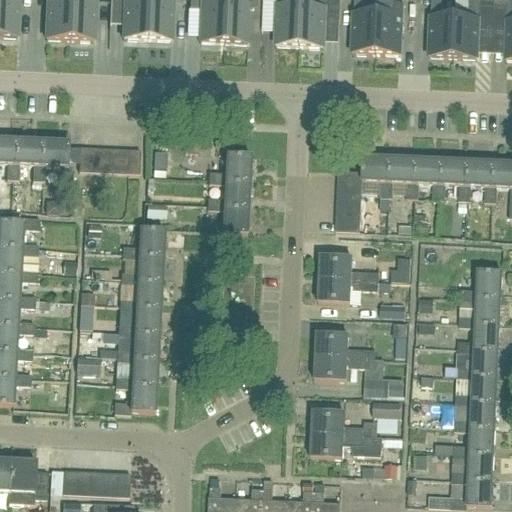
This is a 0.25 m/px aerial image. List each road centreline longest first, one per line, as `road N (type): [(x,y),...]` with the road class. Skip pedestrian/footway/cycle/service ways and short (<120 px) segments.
road 1 (residential): [(181,447),(285,383),(299,98)]
road 2 (residential): [(299,98),(0,84)]
road 3 (residential): [(511,108),(299,98)]
road 4 (residential): [(0,436),(181,447)]
